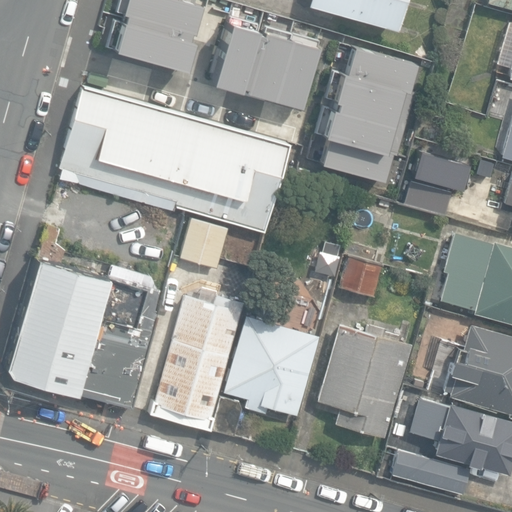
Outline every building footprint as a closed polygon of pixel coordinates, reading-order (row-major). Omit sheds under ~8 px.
[(117,17),(108,47),(180,68),(189,40),(186,39),(188,32),(191,33),(199,5),(182,0),(122,0),(119,12),(122,13),(121,18),(117,17)] [(397,0),(300,0),(300,3),(390,27),(397,0)] [(511,0),(481,0),(511,8),(511,0)] [(252,28),(225,20),(207,82),(235,90),(237,86),(243,88),(242,91),(298,107),(315,45),(259,30),(259,33),(252,31),(252,28)] [(325,136),(317,161),(380,179),(389,152),(380,149),(398,89),(405,91),(414,62),(350,44),(343,71),(336,69),(328,98),(331,100),(330,106),(326,105),(318,134),(325,136)] [(288,142),(80,83),(56,167),(60,168),(57,178),(173,210),(174,206),(262,231),(288,142)] [(511,97),(497,154),(511,158),(511,97)] [(416,149),(409,174),(460,189),(467,164),(416,149)] [(511,171),(508,170),(499,203),(508,205),(503,222),(511,224),(511,171)] [(448,189),(406,177),(399,201),(442,212),(448,189)] [(393,199),(372,194),(367,217),(388,222),(393,199)] [(189,219),(176,263),(215,274),(228,230),(189,219)] [(487,240),(449,229),(438,267),(443,269),(435,297),(468,306),(467,310),(511,322),(511,244),(488,237),(487,240)] [(296,249),(259,240),(254,261),(291,270),(296,249)] [(343,254),(335,284),(371,294),(379,264),(343,254)] [(32,255),(0,364),(0,376),(74,398),(109,277),(32,255)] [(112,268),(74,398),(130,415),(169,285),(112,268)] [(209,302),(182,295),(145,419),(204,437),(217,394),(241,315),(245,303),(212,294),(209,302)] [(294,416),(317,336),(241,315),(217,394),(244,401),(241,411),(263,417),(265,408),(294,416)] [(511,332),(464,319),(457,344),(452,343),(449,354),(445,353),(441,370),(444,371),(439,388),(445,390),(444,393),(506,411),(505,414),(511,415),(511,332)] [(334,323),(311,403),(335,409),(330,426),(382,441),(410,344),(334,323)] [(504,475),(511,446),(511,419),(443,401),(442,407),(413,399),(403,437),(432,444),(429,455),(504,475)] [(396,443),(386,479),(453,498),(463,462),(396,443)]
